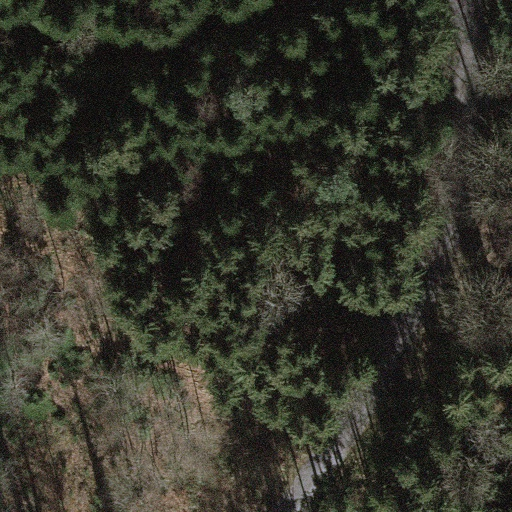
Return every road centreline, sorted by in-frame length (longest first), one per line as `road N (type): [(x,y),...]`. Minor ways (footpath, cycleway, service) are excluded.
road 1 (track): [(468,0),(477,57),(461,176),(382,340),(279,511)]
road 2 (track): [(263,0),(190,38),(146,42),(26,28),(0,17)]
